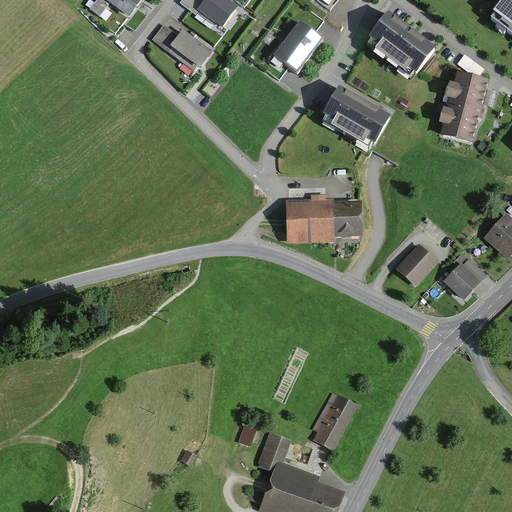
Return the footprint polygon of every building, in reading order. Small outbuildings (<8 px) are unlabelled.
[(140,0),(97,0),(91,8),(101,15),(111,2),(129,16),(140,0)] [(228,0),(204,0),(198,9),(222,27),(237,6),(228,0)] [(511,0),(502,0),(490,17),(511,33),(511,0)] [(390,12),(369,40),(413,74),(434,46),(390,12)] [(320,38),(300,22),(274,57),(295,72),(320,38)] [(178,36),(164,25),(152,40),(175,57),(179,52),(200,68),(212,51),(183,29),(178,36)] [(489,80),(458,72),(442,134),(474,142),(489,80)] [(389,115),(340,88),(322,121),(371,147),(389,115)] [(361,201),(289,203),(290,241),(362,239),(361,201)] [(511,258),(511,220),(507,216),(486,239),(510,260),(511,258)] [(419,245),(398,270),(417,286),(438,262),(419,245)] [(463,265),(446,282),(464,301),(481,284),(463,265)] [(354,409),(337,400),(315,442),(332,451),(354,409)] [(254,433),(245,429),(240,442),(249,445),(254,433)] [(291,442),(270,434),(257,468),(274,474),(260,511),(339,511),(346,494),(319,484),(321,478),(283,464),(291,442)] [(187,451),(181,461),(191,468),(197,458),(187,451)]
